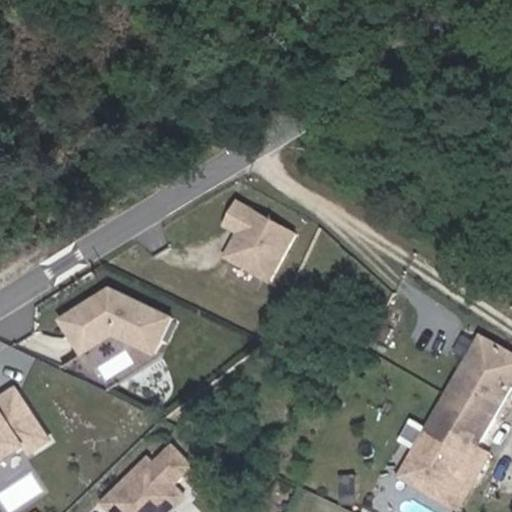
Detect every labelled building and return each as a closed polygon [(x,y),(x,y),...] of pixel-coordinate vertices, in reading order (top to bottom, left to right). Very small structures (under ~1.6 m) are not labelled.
[(244,198),(229,225),(241,232),(227,256),(274,283),(303,231),(244,198)] [(64,318),(107,384),(175,340),(132,274),(64,318)] [(511,373),(473,351),(391,489),(430,511),(452,511),(475,474),(463,466),(501,401),(507,404),(511,396),(511,373)] [(0,473),(58,436),(23,383),(1,397),(7,406),(0,411),(0,473)] [(160,459),(154,453),(104,502),(113,511),(177,511),(200,489),(189,478),(202,466),(178,441),(160,459)]
